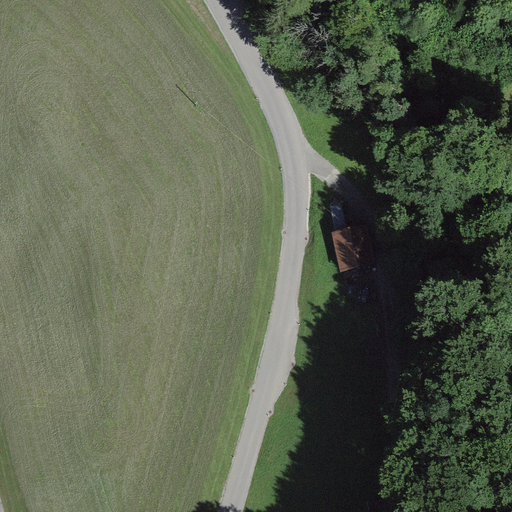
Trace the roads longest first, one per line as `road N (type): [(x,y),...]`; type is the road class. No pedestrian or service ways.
road 1 (unclassified): [(222,511),(264,362),(289,185),(279,132),(213,0)]
road 2 (track): [(397,401),(371,235),(343,192),(281,142)]
